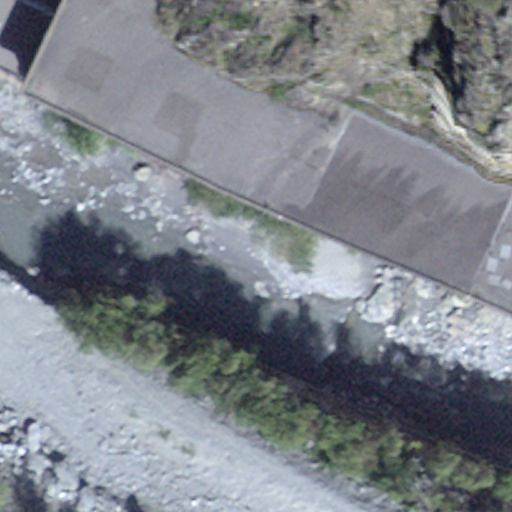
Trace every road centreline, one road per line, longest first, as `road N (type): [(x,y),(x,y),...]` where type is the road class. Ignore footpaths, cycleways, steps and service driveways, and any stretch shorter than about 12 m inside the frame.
road 1 (primary): [(0,25),(511,261)]
road 2 (primary): [(511,114),(257,0)]
